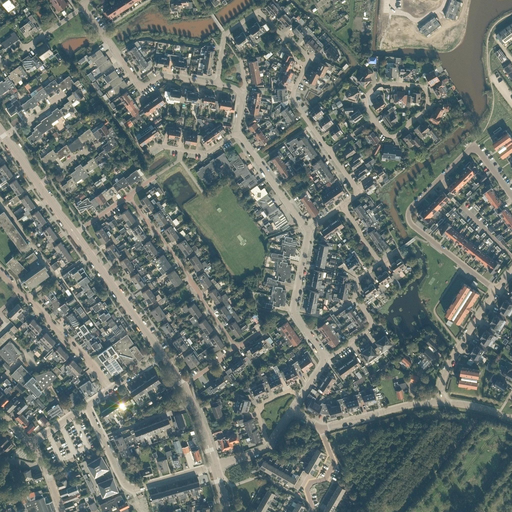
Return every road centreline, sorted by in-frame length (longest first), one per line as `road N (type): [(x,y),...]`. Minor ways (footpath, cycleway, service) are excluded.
road 1 (residential): [(495,290),(412,226),(407,213),(472,148),(511,196)]
road 2 (residential): [(329,151),(294,103),(306,56),(261,14),(225,35),(216,84)]
road 3 (residential): [(235,348),(128,196)]
road 4 (residential): [(216,84),(164,75),(137,83),(83,7)]
road 5 (residential): [(372,119),(370,87),(422,88),(429,99),(424,112),(394,136),(376,122)]
road 6 (residential): [(110,390),(0,272)]
road 7 (tertiary): [(161,354),(74,233)]
road 8 (residential): [(101,436),(123,481),(135,488),(213,465)]
road 9 (residential): [(324,361),(292,310),(307,229)]
road 10 (residential): [(439,402),(449,363),(495,290)]
